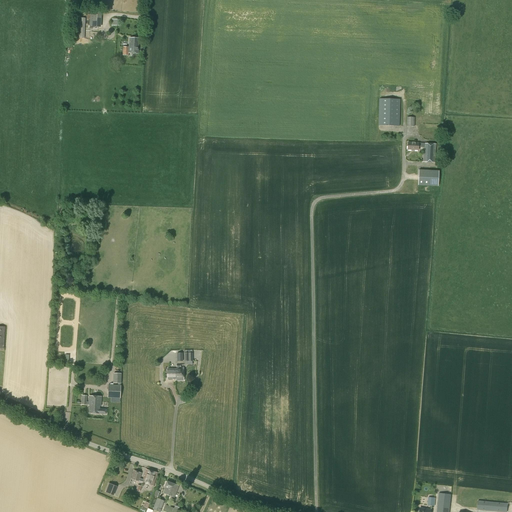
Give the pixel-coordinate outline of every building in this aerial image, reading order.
[(101,27),(101,12),(90,11),(89,27),(101,27)] [(138,54),(139,39),(129,38),(129,47),(123,47),(123,55),(129,56),(129,53),(138,54)] [(399,126),(400,99),(379,99),(378,126),(399,126)] [(435,163),(436,145),(418,143),(408,143),(408,150),(418,150),(418,147),(424,148),(423,162),(435,163)] [(438,171),(419,170),(418,185),(438,186),(438,171)] [(184,365),(193,365),(193,353),(184,353),(184,365)] [(167,373),(166,374),(167,375),(167,379),(168,379),(168,380),(170,379),(172,379),(176,379),(176,381),(184,380),(183,367),(180,367),(180,365),(177,365),(177,367),(177,369),(167,369),(167,373)] [(121,384),(121,374),(113,373),(113,383),(118,383),(118,385),(108,385),(107,398),(120,398),(121,385),(120,385),(120,384),(121,384)] [(89,402),(87,402),(87,396),(82,395),(81,405),(87,405),(87,404),(88,404),(88,406),(89,406),(89,413),(99,414),(106,414),(106,410),(100,409),(100,406),(101,406),(102,397),(89,396),(89,402)] [(153,486),(157,473),(146,470),(143,480),(140,479),(142,473),(134,471),(131,479),(139,482),(139,481),(142,482),(153,486)] [(174,497),(179,486),(167,481),(165,487),(166,488),(163,493),(174,497)] [(107,483),(104,493),(119,498),(121,492),(115,490),(117,486),(107,483)] [(449,511),(451,494),(439,493),(436,511),(449,511)] [(158,511),(160,511),(164,501),(157,498),(153,510),(158,511)] [(502,511),(506,511),(508,503),(478,500),(477,510),(502,511)]
